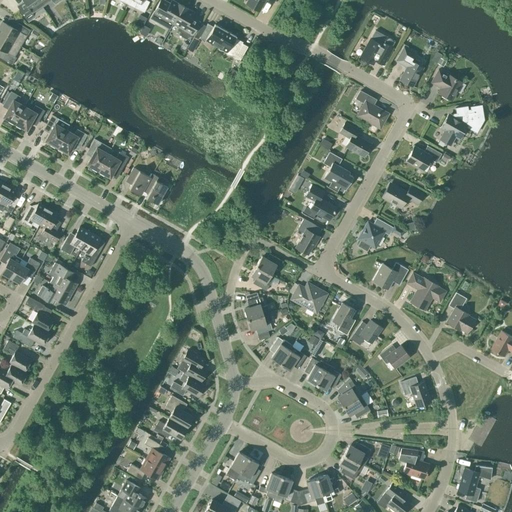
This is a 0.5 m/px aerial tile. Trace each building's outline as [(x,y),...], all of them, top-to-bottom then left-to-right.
[(33,13),(42,7),(37,0),(22,0),(25,3),(18,8),(28,22),(35,17),(33,13)] [(132,0),(136,2),(134,7),(144,12),(149,2),(146,0),(132,0)] [(162,18),(173,24),(183,6),(172,0),(171,0),(169,5),(160,0),(152,15),(161,20),(162,18)] [(248,0),(247,2),(259,10),(264,0),(273,0),(274,1),(274,0),(248,0)] [(194,12),(183,6),(173,24),(183,30),(182,32),(191,37),(199,22),(191,18),(194,12)] [(2,21),(0,25),(0,34),(21,46),(30,30),(17,23),(14,28),(2,21)] [(216,46),(225,30),(215,24),(213,27),(207,23),(199,38),(204,42),(206,41),(207,41),(212,46),(213,45),(216,46)] [(145,36),(149,29),(144,26),(140,33),(145,36)] [(236,36),(225,30),(216,46),(219,48),(218,50),(225,52),(226,52),(226,54),(233,56),(234,56),(233,59),(240,61),(248,46),(242,43),(243,42),(235,38),(236,36)] [(21,46),(0,34),(0,48),(2,50),(0,53),(0,57),(11,64),(21,46)] [(199,40),(193,37),(186,49),(192,52),(199,40)] [(360,57),(373,64),(377,56),(384,60),(391,48),(384,43),(383,45),(377,42),(377,40),(373,38),(372,39),(370,38),(360,57)] [(412,86),(423,67),(410,60),(414,53),(404,47),(396,61),(406,67),(399,79),(412,86)] [(441,66),(446,58),(438,52),(433,60),(441,66)] [(438,92),(451,100),(461,82),(448,74),(448,75),(438,69),(431,82),(441,88),(438,92)] [(373,105),(376,99),(360,90),(356,98),(364,103),(357,115),(380,128),(388,113),(373,105)] [(3,117),(15,123),(24,106),(17,102),(20,97),(11,91),(3,104),(8,107),(3,117)] [(32,110),(24,106),(15,123),(26,130),(32,120),(37,123),(44,110),(35,105),(32,110)] [(470,119),(467,106),(455,108),(457,117),(454,117),(450,115),(448,115),(441,128),(445,130),(440,139),(450,145),(455,136),(459,138),(467,124),(466,124),(470,119)] [(57,147),(66,130),(59,126),(62,120),(52,114),(44,127),(50,131),(45,141),(57,147)] [(364,156),(371,144),(355,135),(358,129),(345,122),(339,132),(350,138),(345,146),(364,156)] [(66,130),(57,147),(68,154),(74,144),(79,148),(87,135),(77,129),(74,134),(66,130)] [(87,164),(98,171),(108,153),(101,149),(104,144),(94,139),(87,152),(92,155),(87,164)] [(424,151),(414,146),(405,162),(422,171),(429,158),(436,162),(441,154),(427,146),(424,151)] [(116,158),(108,153),(98,171),(110,177),(115,168),(121,171),(129,157),(119,151),(116,158)] [(330,167),(324,178),(324,177),(331,181),(327,187),(337,192),(340,186),(345,189),(343,193),(353,175),(349,173),(351,171),(339,164),(342,158),(329,151),(322,163),(330,167)] [(143,190),(150,177),(133,167),(126,181),(131,184),(129,188),(140,195),(143,190)] [(152,173),(150,177),(143,190),(148,193),(145,198),(157,204),(167,186),(156,180),(158,176),(152,173)] [(303,178),(298,175),(291,188),(296,190),(303,178)] [(398,208),(406,205),(404,200),(406,198),(417,204),(423,194),(410,186),(406,192),(391,183),(383,197),(397,205),(398,208)] [(336,207),(324,201),(320,198),(324,191),(312,184),(305,196),(312,199),(313,202),(310,208),(306,206),(302,212),(302,213),(313,219),(313,218),(316,213),(328,220),(333,211),(334,212),(335,210),(334,210),(336,207)] [(16,190),(6,185),(0,195),(0,210),(2,211),(3,209),(11,213),(19,199),(13,196),(16,190)] [(39,224),(48,208),(38,203),(35,208),(29,205),(20,221),(31,227),(34,221),(39,224)] [(48,208),(39,224),(44,227),(41,233),(55,242),(60,233),(56,230),(61,222),(55,219),(58,214),(48,208)] [(10,231),(14,219),(8,217),(4,229),(10,231)] [(295,247),(308,254),(314,243),(315,243),(319,236),(312,232),(315,225),(303,218),(297,229),(303,233),(295,247)] [(367,222),(358,238),(360,239),(356,245),(367,251),(371,245),(375,247),(384,232),(389,235),(391,231),(401,236),(404,230),(394,225),(393,227),(376,218),(372,225),(367,222)] [(74,246),(80,249),(90,232),(80,226),(72,239),(67,236),(60,249),(70,254),(74,246)] [(100,238),(90,232),(80,249),(86,252),(81,261),(91,266),(98,253),(93,251),(100,238)] [(10,278),(19,263),(13,260),(17,253),(13,251),(16,246),(10,242),(0,258),(0,260),(6,264),(0,273),(10,278)] [(47,264),(51,257),(44,252),(40,259),(47,264)] [(256,265),(271,274),(275,267),(278,269),(283,261),(269,253),(266,258),(261,256),(256,265)] [(19,263),(10,278),(20,284),(27,271),(33,274),(40,263),(30,257),(25,266),(19,263)] [(54,285),(54,284),(71,294),(77,283),(64,276),(68,269),(55,262),(48,274),(53,276),(49,282),(54,285)] [(372,280),(388,289),(393,281),(399,284),(408,269),(395,262),(392,269),(382,263),(372,280)] [(274,276),(271,274),(256,265),(250,275),(255,278),(252,283),(266,290),(274,276)] [(151,277),(155,271),(150,268),(146,274),(151,277)] [(410,301),(425,310),(431,298),(439,302),(445,291),(438,286),(424,277),(423,278),(419,276),(413,272),(407,283),(413,286),(415,283),(419,285),(410,301)] [(316,312),(326,293),(307,283),(305,289),(299,285),(292,298),(316,312)] [(65,304),(71,294),(54,284),(54,285),(51,290),(42,285),(37,295),(49,302),(52,297),(65,304)] [(446,322),(455,327),(455,325),(467,332),(474,320),(467,315),(468,314),(460,309),(466,298),(456,292),(448,305),(454,309),(446,322)] [(29,297),(24,304),(37,311),(31,322),(47,331),(53,319),(40,312),(44,305),(29,297)] [(247,319),(269,312),(266,305),(264,305),(262,297),(247,301),(249,307),(243,309),(247,319)] [(346,335),(355,320),(349,317),(354,309),(342,302),(332,320),(340,324),(337,329),(346,335)] [(269,312),(247,319),(250,330),(255,328),(257,334),(272,329),(269,321),(271,320),(269,312)] [(364,338),(371,342),(381,327),(370,320),(367,325),(362,321),(353,333),(349,338),(359,345),(364,338)] [(30,331),(24,328),(21,333),(16,330),(12,337),(30,347),(34,340),(42,345),(49,333),(33,325),(30,331)] [(511,351),(511,336),(502,330),(492,348),(505,356),(508,349),(511,351)] [(280,364),(292,345),(283,338),(282,340),(277,337),(269,349),(274,353),(271,357),(280,364)] [(345,340),(340,337),(335,347),(340,350),(345,340)] [(24,371),(31,360),(16,351),(18,346),(8,340),(3,349),(13,355),(9,362),(24,371)] [(292,345),(280,364),(289,370),(292,365),(297,368),(306,356),(298,351),(302,345),(295,341),(292,345)] [(319,343),(313,355),(316,357),(322,344),(319,343)] [(394,367),(409,356),(401,346),(396,349),(392,344),(379,354),(386,363),(389,361),(394,367)] [(205,359),(188,349),(177,368),(189,375),(200,381),(200,382),(207,370),(200,366),(205,359)] [(316,384),(324,369),(323,369),(318,366),(320,362),(311,357),(304,371),(309,374),(306,379),(316,384)] [(324,369),(316,384),(325,390),(328,385),(333,388),(341,374),(333,370),(334,368),(326,364),(323,369),(324,369)] [(20,385),(26,374),(11,365),(7,372),(0,368),(0,385),(4,387),(4,388),(6,389),(11,381),(20,385)] [(200,382),(200,381),(189,375),(189,376),(183,373),(179,379),(185,383),(183,387),(173,381),(169,388),(182,395),(186,390),(198,397),(204,385),(200,382)] [(337,396),(342,406),(357,397),(353,390),(356,388),(349,377),(336,390),(339,395),(337,396)] [(417,406),(430,402),(423,382),(417,384),(415,377),(400,382),(404,394),(412,392),(417,406)] [(172,410),(168,417),(186,427),(192,416),(180,409),(184,402),(171,395),(165,406),(172,410)] [(360,395),(357,397),(342,406),(348,415),(353,412),(356,417),(369,409),(360,395)] [(0,420),(10,402),(4,399),(0,405),(0,420)] [(180,438),(186,427),(168,417),(165,424),(158,420),(153,429),(165,436),(168,431),(180,438)] [(152,448),(146,458),(163,468),(169,457),(156,450),(160,444),(148,437),(144,443),(152,448)] [(366,456),(370,449),(356,442),(354,447),(349,444),(343,454),(364,465),(368,457),(366,456)] [(423,478),(428,464),(412,459),(415,450),(401,448),(399,455),(407,457),(402,473),(410,476),(410,474),(423,478)] [(236,478),(248,457),(238,451),(225,474),(229,476),(230,474),(236,478)] [(364,465),(343,454),(338,464),(343,466),(340,472),(354,479),(358,471),(360,472),(364,465)] [(258,462),(248,457),(236,478),(243,482),(245,479),(252,484),(260,470),(255,467),(258,462)] [(157,479),(163,468),(146,458),(140,469),(131,464),(127,471),(140,479),(144,472),(157,479)] [(466,493),(465,498),(476,502),(480,489),(475,487),(478,476),(490,479),(492,467),(475,464),(473,471),(464,468),(457,490),(466,493)] [(265,495),(273,497),(273,498),(281,476),(271,472),(265,488),(260,486),(258,490),(266,493),(265,495)] [(327,474),(316,477),(324,502),(332,499),(331,495),(339,492),(334,477),(329,479),(327,474)] [(292,480),(281,476),(273,498),(273,497),(272,500),(280,503),(282,498),(290,501),(292,495),(287,493),(292,480)] [(316,504),(324,502),(316,477),(306,481),(309,492),(304,494),(307,503),(315,500),(316,504)] [(121,489),(117,495),(141,508),(146,498),(134,491),(137,486),(126,480),(121,489)] [(231,485),(223,480),(219,486),(227,492),(231,485)] [(387,505),(395,511),(404,511),(410,504),(404,499),(408,494),(403,491),(392,482),(385,491),(376,503),(384,508),(387,505)] [(353,494),(344,499),(348,506),(357,500),(353,494)] [(124,511),(138,511),(141,508),(117,495),(112,505),(109,510),(111,511),(122,511),(123,511),(124,511)] [(248,503),(253,505),(257,498),(252,496),(248,503)] [(205,510),(208,511),(234,511),(237,507),(226,501),(223,506),(211,499),(205,510)] [(365,504),(362,500),(355,506),(358,510),(365,504)] [(493,511),(495,509),(482,503),(479,510),(484,511),(493,511)]
